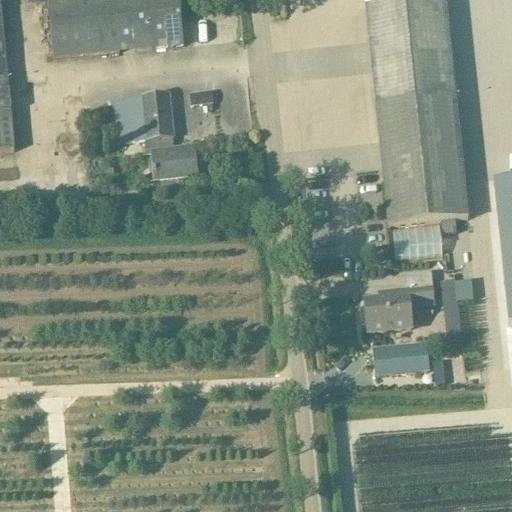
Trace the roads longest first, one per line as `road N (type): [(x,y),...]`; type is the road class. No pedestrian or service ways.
road 1 (unclassified): [(311,511),(257,0)]
road 2 (track): [(297,382),(0,394)]
